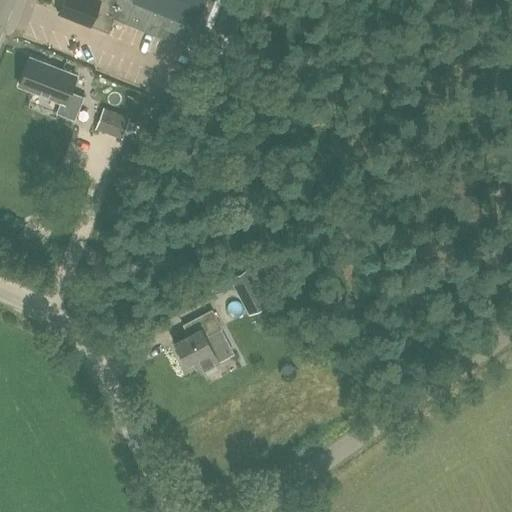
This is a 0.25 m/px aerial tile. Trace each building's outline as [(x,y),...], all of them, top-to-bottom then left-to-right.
[(113,17),(184,46),(204,0),(63,0),(59,12),(89,25),(90,24),(107,31),(113,17)] [(55,111),(74,119),(83,96),(69,90),(76,74),(30,56),(19,84),(60,101),(55,111)] [(96,130),(121,138),(128,117),(103,109),(96,130)] [(260,261),(255,263),(229,276),(249,315),(278,299),(260,261)] [(218,359),(204,335),(220,327),(212,310),(183,325),(188,334),(174,342),(185,364),(195,359),(200,369),(218,359)]
